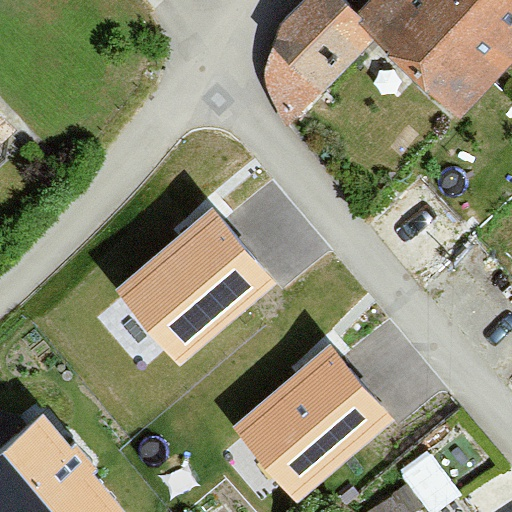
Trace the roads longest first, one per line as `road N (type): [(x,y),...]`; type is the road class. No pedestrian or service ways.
road 1 (residential): [(511,432),(213,58)]
road 2 (residential): [(0,297),(77,220),(213,58)]
